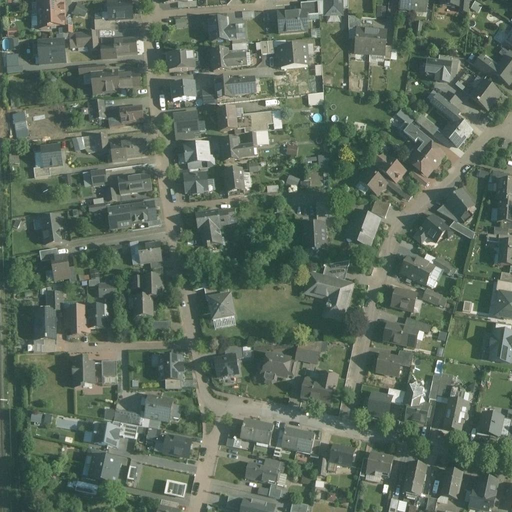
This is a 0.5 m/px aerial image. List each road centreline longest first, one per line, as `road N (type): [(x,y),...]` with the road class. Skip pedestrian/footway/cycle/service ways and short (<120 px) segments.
road 1 (residential): [(348,424),(396,240),(414,210),(508,122)]
road 2 (residential): [(175,208),(208,397)]
road 3 (residential): [(348,424),(511,463)]
road 4 (residential): [(175,208),(322,192)]
road 5 (residential): [(208,397),(348,424)]
road 6 (residential): [(154,82),(175,208)]
